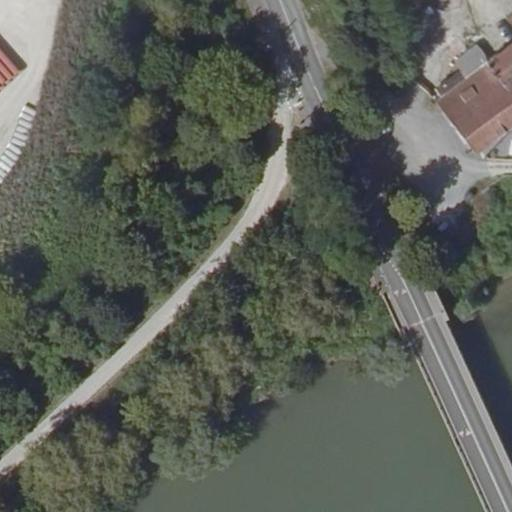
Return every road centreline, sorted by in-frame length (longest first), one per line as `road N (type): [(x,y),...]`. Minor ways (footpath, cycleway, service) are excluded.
road 1 (secondary): [(278,0),(400,277),(417,292),(511,495)]
road 2 (unknown): [(496,0),(447,44),(366,84)]
